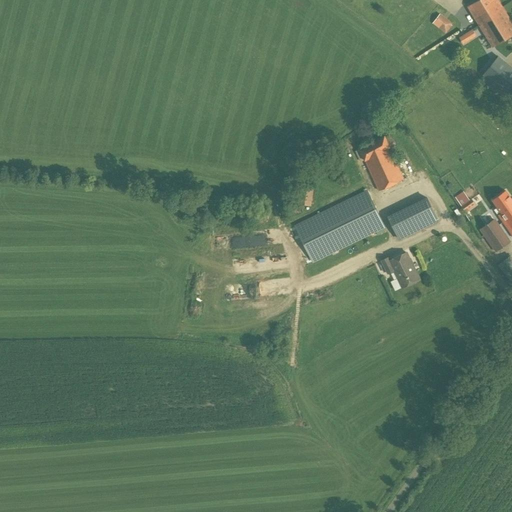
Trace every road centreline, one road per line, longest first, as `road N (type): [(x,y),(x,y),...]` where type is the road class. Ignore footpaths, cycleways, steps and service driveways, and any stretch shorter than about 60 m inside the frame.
road 1 (unclassified): [(389,511),(511,334)]
road 2 (unknown): [(511,291),(436,197),(425,190),(382,206)]
